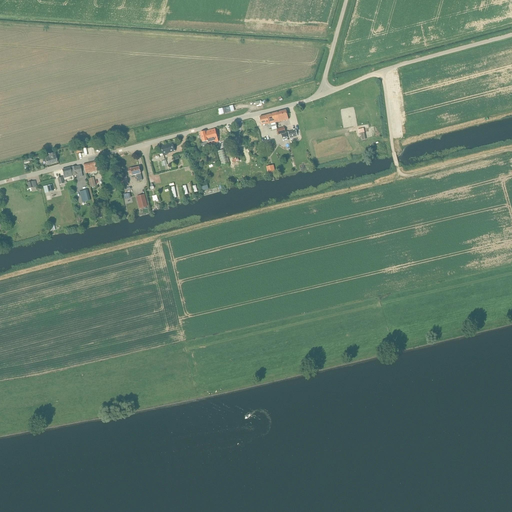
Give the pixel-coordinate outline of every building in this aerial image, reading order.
[(233,105),(218,109),(220,115),(235,111),(233,105)] [(288,119),(287,115),(286,110),(273,114),(275,123),(288,119)] [(268,125),(275,123),(273,114),(259,117),(262,125),(268,124),(268,125)] [(200,133),(201,136),(202,138),(204,146),(218,142),(216,134),(215,129),(206,132),(200,133)] [(289,139),(298,137),(296,130),(288,133),(289,139)] [(162,152),(163,153),(173,150),(173,149),(172,144),(161,147),(162,152)] [(221,166),(228,164),(224,150),(217,152),(221,166)] [(57,162),(56,157),(55,153),(44,156),(45,160),(47,165),(57,162)] [(95,161),(83,164),(85,169),(85,173),(91,171),(90,170),(96,168),(96,166),(95,161)] [(77,173),(78,173),(80,177),(82,177),(81,171),(80,166),(76,167),(76,166),(71,167),(73,175),(77,174),(77,173)] [(140,172),(139,167),(134,168),(134,167),(129,168),(130,174),(132,173),(132,176),(137,175),(138,177),(136,177),(137,182),(142,181),(140,172)] [(72,176),(71,172),(70,168),(62,170),(64,178),(72,176)] [(122,186),(128,184),(126,176),(120,178),(122,186)] [(90,188),(91,188),(96,186),(93,177),(88,179),(90,188)] [(79,192),(82,202),(90,200),(87,190),(79,192)] [(136,197),(139,209),(147,207),(144,195),(136,197)]
